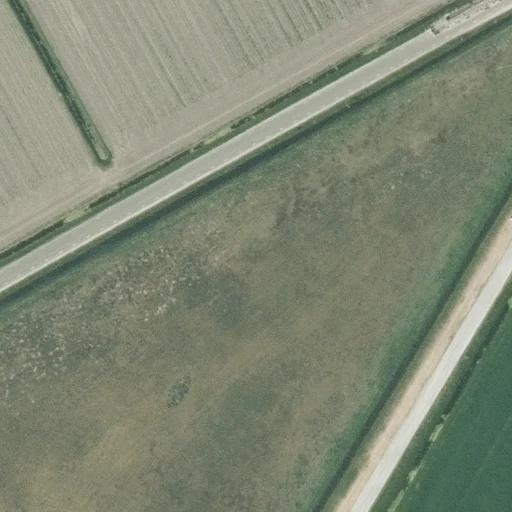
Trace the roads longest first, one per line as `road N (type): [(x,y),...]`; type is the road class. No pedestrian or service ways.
road 1 (unclassified): [(0,277),(504,0)]
road 2 (track): [(511,246),(356,511)]
